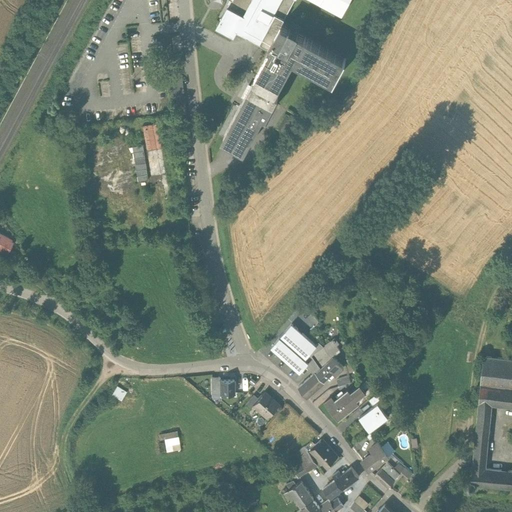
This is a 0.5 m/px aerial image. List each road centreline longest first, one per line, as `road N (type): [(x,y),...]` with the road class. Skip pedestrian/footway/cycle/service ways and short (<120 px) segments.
road 1 (unclassified): [(0,289),(63,311),(124,363),(158,370),(247,365),(268,374),(408,511)]
road 2 (track): [(113,355),(73,432),(83,511)]
